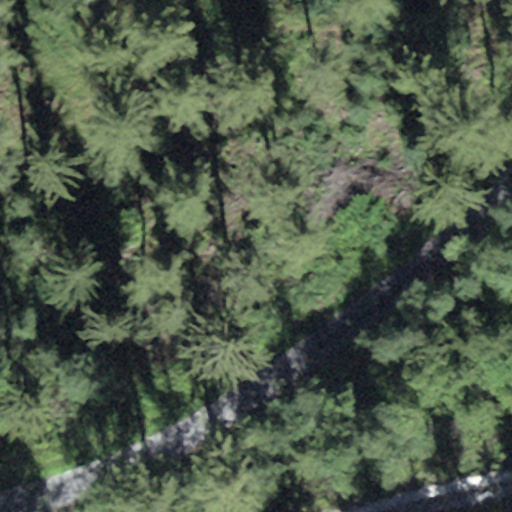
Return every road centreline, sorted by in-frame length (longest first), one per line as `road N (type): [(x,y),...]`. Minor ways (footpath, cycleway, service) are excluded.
road 1 (track): [(0,501),(93,471),(215,410),(511,179)]
road 2 (track): [(511,472),(378,511)]
